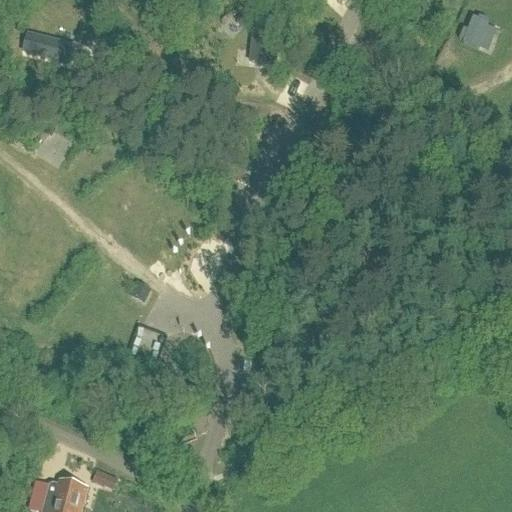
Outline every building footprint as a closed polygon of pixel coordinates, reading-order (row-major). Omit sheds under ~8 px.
[(251,65),(277,67),(281,26),(255,23),(251,65)] [(23,55),(69,67),(73,49),(27,37),(23,55)] [(75,189),(91,163),(66,149),(50,175),(75,189)] [(144,308),(151,293),(136,285),(129,300),(144,308)] [(81,511),(87,491),(60,485),(60,488),(53,486),(49,489),(43,511),(81,511)]
